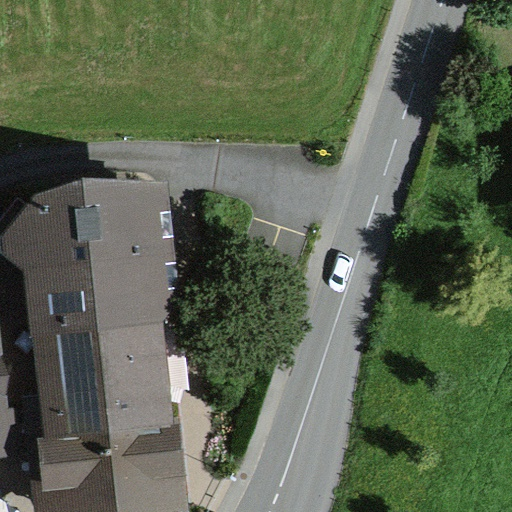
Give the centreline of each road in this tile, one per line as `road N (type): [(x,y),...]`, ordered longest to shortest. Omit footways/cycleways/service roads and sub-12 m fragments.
road 1 (tertiary): [(272,511),(444,0)]
road 2 (unknown): [(374,217),(332,203),(251,196)]
